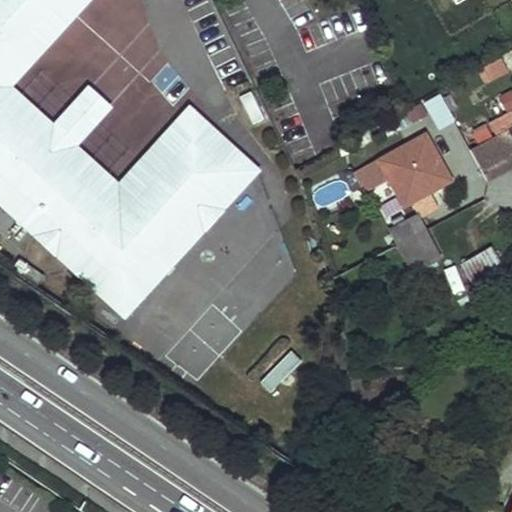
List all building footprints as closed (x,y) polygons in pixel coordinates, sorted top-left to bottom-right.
[(0,0),(0,192),(134,312),(267,165),(197,102),(134,172),(140,177),(132,186),(126,181),(83,142),(74,134),(67,143),(60,136),(67,128),(59,121),(16,82),(7,75),(14,67),(23,75),(89,0),(0,0)] [(392,25),(399,37),(466,0),(414,0),(419,9),(392,25)] [(223,19),(199,28),(222,89),(246,80),(223,19)] [(409,43),(415,53),(435,43),(429,32),(409,43)] [(483,84),(508,73),(500,57),(476,68),(483,84)] [(23,75),(14,67),(7,75),(16,82),(23,75)] [(93,83),(59,121),(67,128),(60,136),(67,143),(74,134),(83,142),(117,105),(93,83)] [(511,90),(511,88),(496,94),(504,112),(511,108),(511,90)] [(251,124),(263,118),(249,91),(237,97),(251,124)] [(441,93),(423,101),(435,129),(453,122),(441,93)] [(511,113),(509,109),(487,122),(495,136),(511,125),(511,113)] [(511,130),(511,129),(502,135),(511,153),(511,130)] [(431,131),(358,170),(370,192),(391,180),(400,195),(406,192),(413,205),(434,193),(432,189),(438,185),(440,190),(457,181),(431,131)] [(511,153),(502,135),(475,149),(491,178),(511,167),(511,153)] [(134,172),(126,181),(132,186),(140,177),(134,172)] [(438,185),(432,189),(434,193),(440,190),(438,185)] [(413,205),(406,192),(400,195),(407,208),(413,205)] [(397,231),(404,245),(432,230),(425,216),(397,231)] [(432,230),(404,245),(419,276),(447,261),(432,230)] [(474,291),(506,274),(491,246),(459,263),(474,291)] [(273,395),(300,359),(286,348),(259,384),(273,395)]
